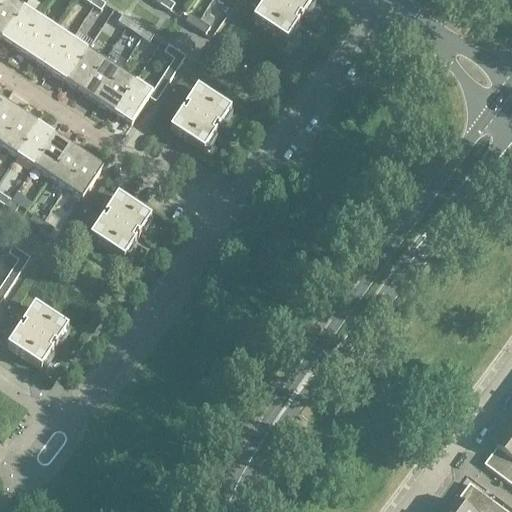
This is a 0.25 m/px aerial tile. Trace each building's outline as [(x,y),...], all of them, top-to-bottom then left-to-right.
[(23,10),(7,0),(5,0),(0,9),(0,42),(1,43),(23,10)] [(105,7),(94,0),(90,7),(100,14),(105,7)] [(174,7),(164,0),(159,7),(169,14),(174,7)] [(313,4),(307,0),(266,0),(266,1),(267,2),(269,0),(271,1),(267,8),(264,6),(265,5),(264,4),(252,23),(285,45),(298,26),(297,25),(296,27),(294,25),(298,19),(300,21),(299,22),(300,23),(313,4)] [(39,21),(23,10),(1,43),(17,54),(39,21)] [(189,17),(185,24),(195,31),(199,23),(189,17)] [(131,24),(121,18),(117,25),(127,31),(131,24)] [(55,31),(39,21),(17,54),(33,64),(55,31)] [(209,30),(199,23),(195,31),(205,37),(209,30)] [(143,32),(131,24),(127,31),(138,39),(143,32)] [(71,42),(55,31),(33,64),(49,75),(71,42)] [(153,38),(143,32),(138,39),(148,45),(153,38)] [(87,53),(71,42),(49,75),(65,85),(87,53)] [(178,55),(168,48),(163,55),(173,62),(178,55)] [(103,63),(87,53),(65,85),(81,96),(103,63)] [(185,60),(178,55),(173,62),(170,66),(177,71),(185,60)] [(119,74),(103,63),(81,96),(97,106),(119,74)] [(177,71),(170,66),(163,78),(170,82),(177,71)] [(135,84),(119,74),(97,106),(113,117),(135,84)] [(170,82),(163,78),(155,89),(162,94),(170,82)] [(152,95),(151,95),(135,84),(113,117),(130,128),(148,101),(152,95)] [(162,94),(155,89),(151,95),(152,95),(148,101),(155,105),(162,94)] [(188,111),(186,114),(184,117),(182,116),(183,114),(182,114),(169,133),(203,155),(215,136),(214,135),(213,137),(211,135),(215,129),(217,131),(216,132),(217,133),(230,114),(196,91),(184,111),(185,111),(186,110),(188,111)] [(0,147),(21,116),(5,105),(0,112),(0,147)] [(38,127),(21,116),(0,147),(0,148),(16,159),(38,127)] [(54,137),(38,127),(16,159),(32,170),(54,137)] [(70,148),(54,137),(32,170),(48,180),(70,148)] [(86,159),(70,148),(48,180),(64,191),(86,159)] [(103,170),(86,159),(64,191),(81,202),(103,170)] [(108,219),(106,222),(104,225),(102,224),(103,222),(102,221),(89,241),(123,263),(135,244),(134,243),(133,245),(131,243),(135,237),(137,238),(136,240),(137,241),(150,221),(116,199),(104,218),(105,219),(106,218),(108,219)] [(18,208),(8,202),(3,209),(13,215),(18,208)] [(33,218),(28,225),(38,232),(43,225),(33,218)] [(53,231),(43,225),(38,232),(48,238),(53,231)] [(22,256),(12,250),(7,257),(17,263),(22,256)] [(29,261),(22,256),(17,263),(14,268),(22,272),(29,261)] [(22,272),(14,268),(7,279),(14,284),(22,272)] [(14,284),(7,279),(0,289),(0,290),(7,295),(14,284)] [(25,329),(23,332),(21,335),(19,334),(20,332),(19,331),(6,350),(40,373),(53,354),(51,353),(50,354),(48,353),(50,350),(52,347),(54,348),(53,350),(55,351),(67,331),(34,309),(21,328),(22,329),(23,327),(25,329)] [(511,435),(510,434),(498,450),(511,461),(511,435)] [(511,461),(498,450),(485,468),(511,488),(511,461)] [(503,511),(470,487),(457,504),(467,511),(503,511)]
